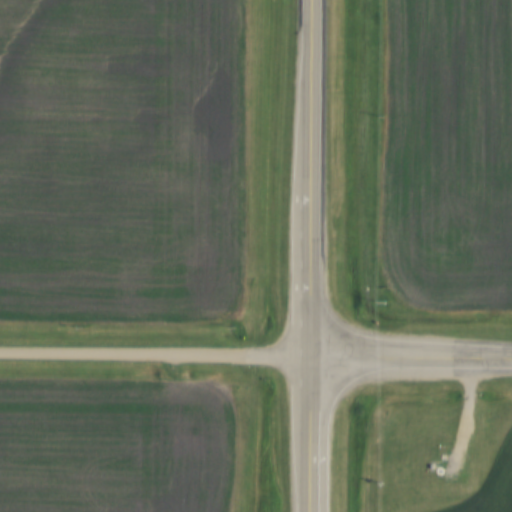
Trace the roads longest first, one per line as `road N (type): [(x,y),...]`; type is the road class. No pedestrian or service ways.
road 1 (secondary): [(310,0),(309,358)]
road 2 (residential): [(309,358),(0,355)]
road 3 (tertiary): [(511,359),(309,358)]
road 4 (secondary): [(309,358),(308,511)]
